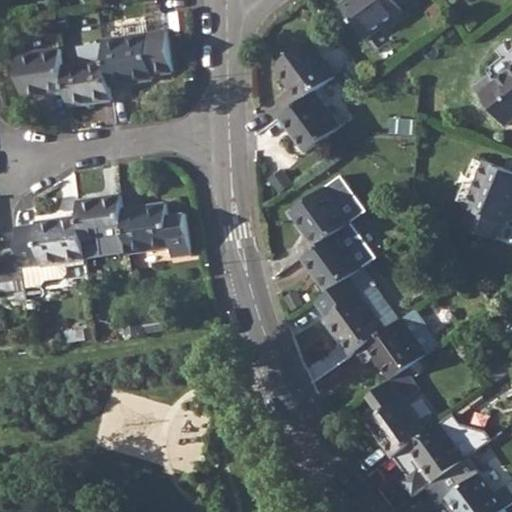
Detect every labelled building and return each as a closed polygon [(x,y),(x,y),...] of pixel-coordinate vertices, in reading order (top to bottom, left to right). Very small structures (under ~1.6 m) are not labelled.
[(342,0),(367,35),(404,8),(401,3),(404,0),(342,0)] [(169,29),(105,39),(108,57),(112,83),(155,77),(154,73),(175,69),(169,29)] [(276,65),(301,101),(316,89),(338,72),(312,38),(276,65)] [(64,64),(61,46),(19,53),(26,97),(68,90),(64,64)] [(108,57),(64,64),(68,90),(71,105),(114,99),(112,83),(108,57)] [(491,72),(475,85),(507,123),(511,118),(511,65),(496,78),(491,72)] [(301,101),(281,116),(307,150),(342,124),(316,89),(301,101)] [(473,207),(465,225),(497,237),(504,221),(509,223),(511,214),(511,168),(486,158),(468,205),(473,207)] [(293,210),(318,246),(339,230),(353,220),(328,184),(293,210)] [(124,192),(78,199),(81,215),(85,240),(129,234),(125,207),(124,192)] [(167,201),(125,207),(129,234),(132,251),(175,245),(176,255),(193,253),(186,210),(169,212),(167,201)] [(38,224),(17,227),(19,234),(26,287),(44,285),(49,280),(66,277),(70,273),(68,260),(88,258),(85,240),(81,215),(38,220),(38,224)] [(318,246),(303,256),(328,292),(363,266),(365,266),(339,230),(318,246)] [(462,262),(452,269),(458,278),(469,270),(462,262)] [(327,318),(351,353),(366,342),(401,318),(363,266),(328,292),(317,300),(329,316),(327,318)] [(401,318),(366,342),(392,378),(407,368),(440,344),(414,308),(401,318)] [(497,358),(485,366),(494,378),(505,369),(497,358)] [(381,411),(368,419),(394,455),(394,454),(409,444),(429,429),(406,398),(421,387),(407,368),(392,378),(374,391),(385,407),(381,411)] [(429,429),(409,444),(394,454),(403,467),(406,465),(411,472),(402,479),(414,495),(434,480),(467,456),(442,420),(429,429)] [(448,496),(459,511),(497,511),(511,501),(511,480),(495,492),(480,472),(448,496)]
